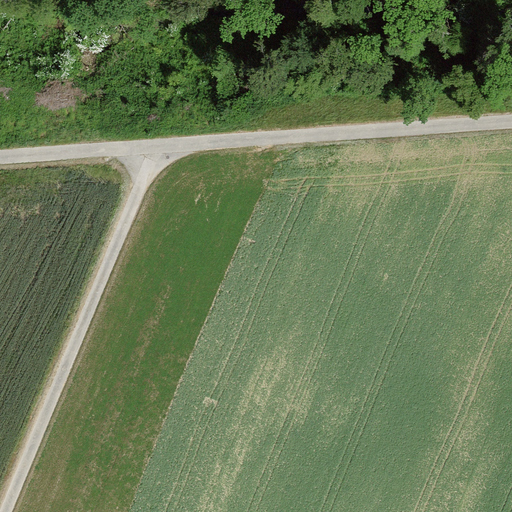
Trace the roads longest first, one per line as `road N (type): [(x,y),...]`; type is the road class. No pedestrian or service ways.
road 1 (track): [(159,145),(6,511)]
road 2 (track): [(159,145),(511,123)]
road 3 (track): [(0,156),(159,145)]
